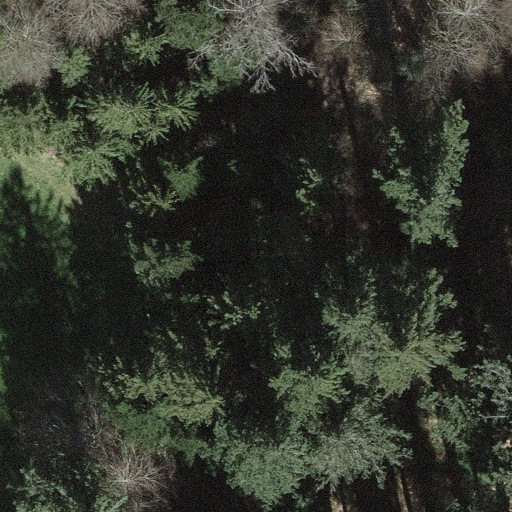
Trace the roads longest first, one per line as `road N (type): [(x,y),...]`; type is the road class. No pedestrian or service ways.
road 1 (track): [(275,0),(319,191),(321,289),(296,384),(235,511)]
road 2 (track): [(509,0),(319,191)]
